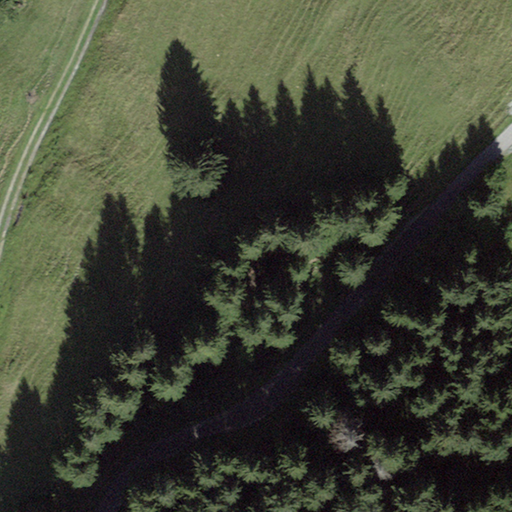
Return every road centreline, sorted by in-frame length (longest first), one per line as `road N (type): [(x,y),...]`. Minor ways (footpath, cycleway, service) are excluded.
road 1 (track): [(511,134),(263,392),(167,511)]
road 2 (track): [(101,0),(19,169),(0,230)]
